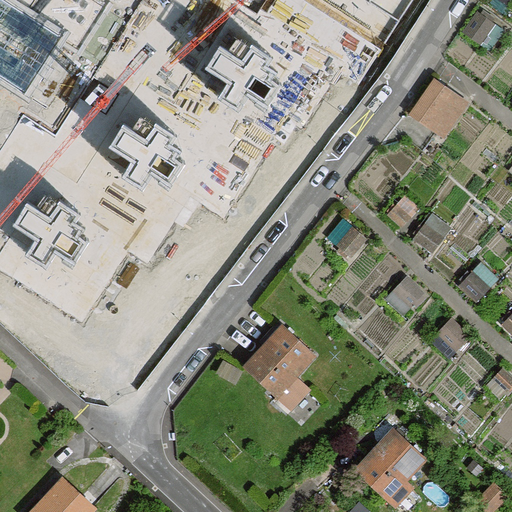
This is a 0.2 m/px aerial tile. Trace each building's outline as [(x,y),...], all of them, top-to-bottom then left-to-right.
[(453,93),(437,82),(414,114),(430,126),(453,93)] [(437,131),(460,98),(453,93),(430,126),(437,131)] [(468,104),(460,98),(437,131),(445,136),(468,104)] [(264,347),(246,367),(292,410),(310,390),(296,377),(316,356),(288,330),(269,351),(264,347)] [(375,451),(356,470),(389,501),(427,460),(400,434),(380,455),(375,451)] [(45,500),(33,511),(93,511),(96,508),(70,483),(50,504),(45,500)] [(481,511),(492,511),(508,496),(495,484),(475,506),(481,511)]
